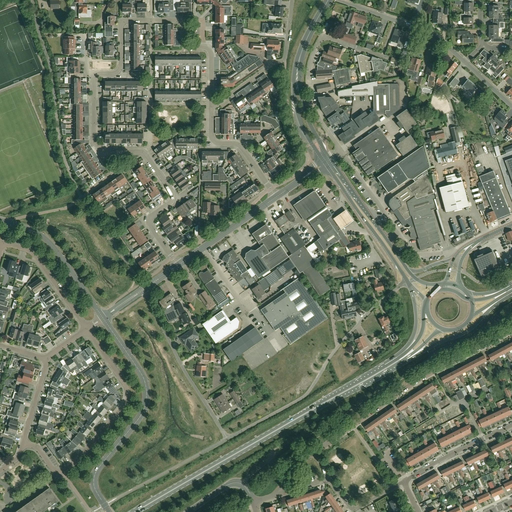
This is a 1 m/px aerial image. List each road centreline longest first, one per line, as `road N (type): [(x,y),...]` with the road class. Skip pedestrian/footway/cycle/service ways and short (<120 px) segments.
road 1 (residential): [(511,330),(421,377),(313,453)]
road 2 (residential): [(23,443),(62,472),(125,403),(124,383),(86,329)]
road 3 (tertiary): [(108,511),(93,475),(141,415),(146,394),(103,318)]
road 4 (primary): [(135,511),(313,409)]
road 5 (residential): [(341,151),(310,99),(312,54),(324,35),(381,56)]
road 6 (residential): [(177,266),(149,224),(172,193),(145,153),(101,151)]
road 7 (residential): [(144,288),(227,438)]
road 8 (residential): [(95,75),(119,69),(125,20),(181,20),(185,41)]
road 9 (tertiary): [(103,318),(44,235),(0,220)]
road 10 (tertiary): [(324,163),(407,282)]
road 11 (primary): [(394,367),(470,330),(511,292)]
road 12 (unclassified): [(344,3),(427,32),(466,62)]
road 13 (residential): [(86,329),(33,253),(2,242)]
road 14 (residential): [(403,481),(511,425)]
